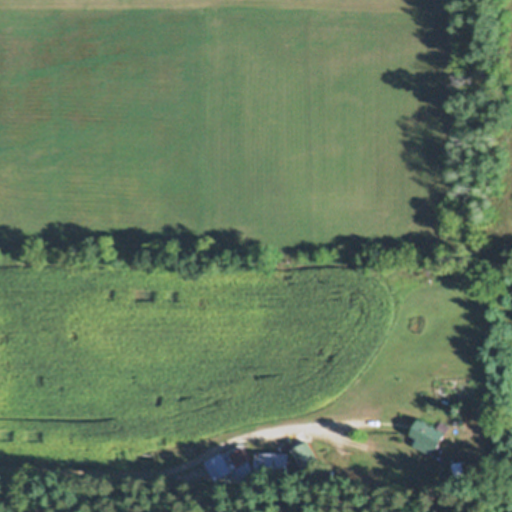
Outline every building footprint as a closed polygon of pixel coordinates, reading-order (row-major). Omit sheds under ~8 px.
[(413,439),(421,424),(426,427),(427,425),(430,427),(429,429),(434,431),(435,430),(438,432),(442,423),(451,429),(447,438),(448,439),(439,454),(437,452),(433,459),(416,448),(420,443),(413,439)] [(151,455),(191,455),(191,434),(151,434),(151,455)] [(293,452),(309,442),(321,461),(306,472),(293,452)] [(209,469),(209,470),(208,472),(207,472),(206,472),(205,471),(204,470),(204,468),(205,467),(206,467),(208,467),(227,456),(225,453),(243,443),(252,461),(257,482),(225,482),(219,485),(209,469)] [(258,455),(290,455),(290,479),(258,479),(258,455)] [(453,467),(457,467),(457,468),(464,465),(466,476),(459,479),(459,477),(456,478),(453,467)]
